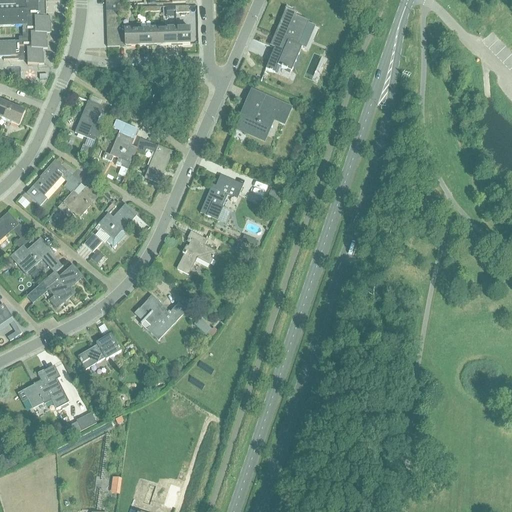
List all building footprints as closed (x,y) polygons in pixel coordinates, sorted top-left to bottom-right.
[(19,38),(19,42),(0,42),(0,58),(3,59),(3,61),(20,61),(20,57),(27,57),(27,66),(44,66),(43,50),(47,50),(47,34),(51,34),(51,18),(46,18),(45,0),(0,0),(0,27),(22,27),(22,38),(19,38)] [(280,39),(269,63),(266,71),(275,74),(278,67),(293,73),(303,49),(297,46),(307,24),(299,20),(300,18),(297,17),(298,14),(288,10),(277,38),(280,39)] [(118,17),(107,17),(107,42),(119,41),(118,33),(118,17)] [(190,28),(176,29),(177,46),(191,45),(190,28)] [(151,29),(138,30),(138,47),(151,46),(151,29)] [(163,29),(151,29),(151,46),(164,46),(163,29)] [(176,29),(163,29),(164,46),(177,46),(176,29)] [(138,30),(125,30),(125,33),(118,33),(119,41),(119,47),(126,46),(126,47),(138,47),(138,30)] [(246,132),(256,136),(263,139),(272,118),(285,123),(291,109),(253,92),(237,130),(245,134),(246,132)] [(0,118),(6,121),(12,107),(0,101),(0,118)] [(98,119),(103,107),(89,102),(76,133),(95,141),(101,127),(94,124),(96,118),(98,119)] [(12,107),(6,121),(19,126),(25,112),(12,107)] [(136,149),(130,147),(137,130),(116,121),(113,129),(121,132),(111,156),(115,158),(124,162),(122,167),(128,170),(135,151),(136,149)] [(0,136),(0,142),(13,148),(15,142),(0,136)] [(140,139),(136,149),(135,151),(144,155),(146,150),(156,154),(146,179),(158,184),(164,169),(166,170),(173,153),(140,139)] [(102,159),(111,163),(113,157),(105,153),(102,159)] [(63,187),(71,195),(74,192),(81,185),(55,161),(42,175),(43,176),(27,194),(40,206),(46,200),(42,196),(60,177),(66,183),(63,187)] [(237,201),(244,186),(221,176),(217,187),(219,188),(217,191),(211,189),(201,214),(218,222),(224,208),(223,208),(228,197),(237,201)] [(74,192),(71,195),(59,208),(69,217),(73,213),(78,218),(101,193),(90,183),(82,192),(84,194),(80,198),(74,192)] [(267,201),(279,206),(283,196),(272,191),(267,201)] [(26,198),(23,203),(33,212),(37,207),(30,201),(26,198)] [(125,205),(117,214),(113,218),(109,214),(98,226),(110,237),(106,242),(114,249),(115,249),(114,248),(116,245),(125,235),(121,231),(136,215),(125,205)] [(16,245),(20,250),(22,247),(31,240),(8,214),(0,220),(0,240),(12,230),(21,240),(16,245)] [(210,266),(217,253),(203,246),(206,240),(192,233),(189,240),(192,241),(187,252),(184,252),(183,255),(185,256),(178,270),(189,276),(197,259),(210,266)] [(91,234),(86,246),(98,251),(103,239),(91,234)] [(20,250),(11,257),(25,273),(41,259),(54,274),(55,274),(56,274),(63,268),(49,252),(50,251),(40,240),(31,248),(33,250),(28,254),(22,247),(20,250)] [(109,260),(102,249),(92,255),(99,266),(109,260)] [(54,274),(27,298),(33,305),(50,291),(55,297),(50,301),(57,309),(71,297),(66,292),(82,278),(73,267),(63,275),(64,275),(60,278),(60,277),(59,278),(56,274),(55,274),(54,274)] [(148,331),(159,341),(187,312),(180,305),(171,314),(153,297),(138,313),(152,327),(148,331)] [(0,326),(12,318),(4,307),(0,309),(0,326)] [(195,326),(207,337),(212,331),(200,320),(195,326)] [(107,325),(101,327),(103,335),(110,333),(107,325)] [(106,361),(121,353),(112,336),(97,344),(99,347),(95,350),(95,349),(79,358),(87,371),(106,360),(106,361)] [(24,392),(18,394),(22,402),(28,400),(32,409),(51,399),(57,410),(69,404),(59,384),(57,381),(60,380),(54,369),(45,373),(44,372),(39,375),(43,384),(42,384),(36,387),(36,386),(24,392)] [(77,421),(80,427),(72,431),(74,436),(96,425),(91,414),(77,421)] [(0,461),(5,472),(17,466),(11,456),(0,461)] [(111,493),(121,495),(124,479),(114,477),(111,493)]
